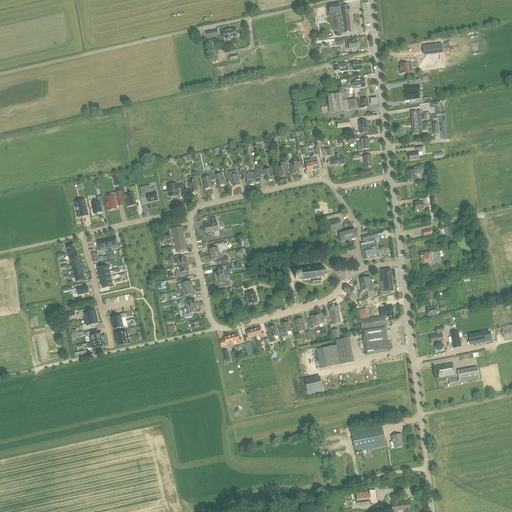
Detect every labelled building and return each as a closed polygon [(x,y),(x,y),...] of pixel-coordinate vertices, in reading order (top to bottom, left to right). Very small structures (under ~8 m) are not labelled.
[(351,32),(349,15),(350,14),(349,7),(348,7),(348,6),(344,6),(343,3),(338,4),(329,5),(330,13),(332,31),(336,30),(337,34),(344,33),(351,32)] [(317,21),(318,27),(325,25),(321,11),(320,11),(319,8),(315,9),(316,14),(318,21),(317,21)] [(237,38),(236,33),(223,36),(224,41),(225,44),(230,43),(229,40),(237,38)] [(346,41),(347,49),(350,49),(358,48),(357,41),(356,41),(355,40),(349,41),(346,41)] [(212,55),(213,62),(217,61),(216,54),(218,54),(215,42),(209,43),(212,55)] [(437,44),(431,45),(432,55),(438,54),(443,53),(442,43),(437,44)] [(351,68),(353,68),(354,70),(362,69),(361,61),(353,62),(350,63),(351,68)] [(399,68),(400,70),(400,74),(409,73),(408,64),(400,65),(400,67),(399,68)] [(348,87),(353,86),(354,88),(365,87),(363,79),(352,81),(352,78),(346,79),(348,87)] [(405,92),(405,93),(418,92),(418,85),(419,85),(419,80),(413,81),(413,85),(405,86),(406,92),(405,92)] [(418,92),(405,93),(406,100),(418,98),(418,92)] [(349,111),(347,100),(345,100),(344,100),(343,100),(342,93),(335,94),(335,99),(334,94),(328,94),(330,113),(336,112),(344,111),(349,111)] [(347,99),(347,100),(349,111),(357,109),(356,98),(347,99)] [(367,99),(361,100),(362,102),(358,102),(359,109),(369,107),(367,99)] [(437,115),(441,115),(441,114),(440,109),(439,109),(439,102),(431,103),(431,108),(436,108),(436,114),(437,115)] [(367,121),(359,121),(360,133),(368,132),(367,121)] [(362,149),(370,148),(369,139),(360,140),(361,142),(357,143),(358,150),(362,150),(362,149)] [(306,157),(310,156),(308,149),(308,146),(301,148),(302,155),(306,154),(306,157)] [(343,157),(340,157),(339,154),(335,155),(336,158),(332,159),(330,160),(332,166),(334,166),(345,164),(343,157)] [(363,156),(365,167),(372,166),(371,155),(363,156)] [(311,162),(313,170),(319,169),(317,161),(317,158),(313,159),(313,156),(310,157),(311,162)] [(296,159),(294,159),(293,159),(294,163),(290,164),(292,174),(296,173),(299,173),(298,168),(301,167),(299,158),(296,159)] [(277,168),(279,178),(286,177),(285,172),(288,171),(286,162),(280,163),(281,167),(277,168)] [(415,179),(415,174),(416,174),(417,174),(422,173),(422,166),(416,167),(416,168),(414,168),(414,170),(407,171),(407,172),(406,172),(406,174),(407,175),(408,180),(415,179)] [(260,168),(262,177),(265,176),(266,181),(273,179),(271,169),(266,170),(266,167),(263,167),(260,168)] [(262,177),(260,168),(256,169),(257,172),(252,174),(254,184),(260,182),(259,177),(262,177)] [(215,170),(211,171),(213,176),(214,182),(216,182),(217,182),(218,186),(225,185),(222,174),(217,175),(216,172),(215,172),(215,170)] [(238,174),(237,170),(227,172),(227,173),(229,182),(232,181),(233,186),(240,185),(238,174)] [(214,182),(213,176),(211,171),(208,172),(206,172),(207,178),(203,179),(205,188),(205,189),(209,188),(212,188),(211,183),(214,182)] [(248,185),(254,184),(252,174),(247,175),(246,171),(242,172),(244,181),(247,180),(248,185)] [(190,188),(191,193),(192,192),(193,193),(194,194),(194,193),(195,192),(198,191),(197,188),(197,186),(200,185),(198,176),(192,177),(191,177),(189,177),(188,178),(189,182),(190,188)] [(184,191),(183,185),(176,186),(176,184),(168,185),(170,197),(173,196),(174,197),(177,197),(177,196),(178,195),(177,192),(179,191),(179,192),(184,191)] [(138,198),(136,186),(133,187),(134,191),(131,191),(131,194),(127,195),(128,200),(126,200),(127,207),(136,205),(134,198),(138,198)] [(158,200),(155,187),(145,189),(145,186),(140,187),(141,195),(146,193),(148,202),(158,200)] [(105,198),(108,211),(116,209),(116,206),(118,206),(118,203),(118,201),(122,200),(120,192),(115,193),(116,193),(116,196),(105,198)] [(92,204),(94,214),(102,212),(101,207),(102,206),(104,205),(102,196),(96,197),(97,202),(92,204)] [(427,206),(427,199),(421,199),(421,203),(419,203),(415,203),(416,210),(424,209),(423,206),(427,206)] [(85,200),(74,202),(75,208),(76,208),(78,217),(88,215),(85,200)] [(204,225),(206,233),(219,230),(217,223),(215,217),(209,219),(210,224),(204,225)] [(339,219),(328,222),(331,232),(342,229),(339,219)] [(354,228),(346,230),(339,233),(341,242),(349,240),(356,238),(354,228)] [(378,237),(376,232),(362,236),(363,243),(368,242),(368,241),(371,241),(375,240),(375,238),(378,238),(378,237)] [(109,238),(112,250),(118,249),(118,247),(117,243),(118,243),(118,242),(117,243),(117,241),(116,238),(114,238),(114,237),(114,238),(113,238),(112,238),(111,238),(112,238),(111,239),(111,238),(110,238),(110,239),(109,238)] [(112,250),(109,238),(109,239),(108,239),(107,239),(106,240),(106,239),(106,240),(104,241),(104,240),(103,240),(105,250),(111,248),(112,250)] [(105,250),(103,240),(102,240),(101,241),(101,240),(101,241),(100,241),(99,241),(99,242),(97,243),(97,245),(97,246),(98,246),(98,247),(99,251),(105,250)] [(376,245),(375,240),(371,241),(368,241),(368,242),(363,243),(360,244),(364,260),(379,258),(376,245)] [(219,254),(222,253),(222,251),(227,250),(228,247),(227,243),(224,244),(217,245),(217,248),(209,250),(210,256),(219,254)] [(68,254),(77,252),(74,245),(66,247),(68,254)] [(439,259),(438,251),(430,253),(421,254),(422,263),(423,266),(428,265),(427,263),(431,263),(431,262),(432,261),(433,264),(441,263),(441,258),(439,259)] [(69,260),(71,260),(79,258),(77,252),(68,254),(69,260)] [(223,258),(222,253),(219,254),(210,256),(211,261),(214,260),(217,259),(218,263),(218,265),(228,263),(227,257),(223,258)] [(179,266),(188,265),(187,259),(180,260),(180,257),(174,258),(175,264),(178,263),(179,266)] [(189,271),(188,265),(179,266),(180,270),(176,271),(177,273),(176,274),(176,277),(183,276),(183,272),(189,271)] [(215,279),(225,277),(229,276),(228,270),(233,269),(232,265),(216,268),(216,272),(214,272),(215,279)] [(301,280),(303,280),(303,281),(304,281),(304,280),(307,279),(307,280),(308,280),(308,279),(312,279),(313,285),(322,284),(321,278),(323,277),(324,279),(325,278),(324,277),(326,275),(327,275),(327,274),(326,274),(326,271),(327,270),(326,269),(325,270),(323,268),(323,266),(322,266),(322,268),(320,268),(319,266),(318,267),(319,268),(315,269),(315,267),(314,267),(314,268),(311,268),(310,268),(310,269),(307,269),(307,268),(306,268),(306,269),(302,269),(301,269),(301,270),(300,270),(300,272),(294,273),(295,279),(301,278),(301,280)] [(391,294),(391,292),(393,291),(395,291),(394,286),(393,286),(391,270),(382,271),(383,281),(380,282),(381,291),(382,295),(386,295),(386,294),(391,294)] [(84,274),(84,273),(75,276),(74,275),(71,275),(72,277),(75,277),(76,282),(86,280),(85,280),(85,279),(86,279),(85,279),(85,278),(85,277),(85,276),(84,275),(85,275),(84,275),(84,274)] [(226,283),(225,277),(215,279),(216,285),(218,285),(223,284),(223,287),(230,286),(229,282),(226,283)] [(369,282),(369,278),(364,278),(366,290),(366,293),(367,292),(368,298),(373,297),(372,292),(374,291),(372,282),(369,282)] [(177,281),(178,284),(181,284),(183,290),(193,288),(191,281),(189,282),(186,282),(186,279),(184,279),(177,281)] [(89,293),(87,286),(81,288),(80,284),(74,286),(74,289),(76,289),(77,295),(89,293)] [(357,299),(353,297),(355,294),(352,293),(354,290),(354,289),(347,285),(343,291),(348,294),(346,297),(351,300),(354,302),(355,302),(357,299)] [(187,295),(191,295),(194,294),(193,288),(183,290),(184,296),(181,297),(182,300),(188,299),(187,295)] [(254,303),(254,304),(255,304),(257,303),(258,303),(258,302),(255,292),(246,295),(247,296),(245,297),(246,301),(248,301),(249,305),(254,303)] [(359,309),(358,310),(360,319),(369,318),(367,305),(389,301),(388,295),(382,296),(379,296),(366,298),(366,300),(358,301),(359,309)] [(187,309),(197,306),(197,304),(196,304),(195,301),(189,302),(188,299),(182,300),(180,301),(181,304),(182,304),(182,306),(186,305),(187,309)] [(338,309),(337,305),(328,307),(330,312),(333,325),(341,323),(338,310),(338,309)] [(198,307),(197,306),(187,309),(187,312),(184,313),(184,315),(183,315),(184,318),(192,317),(191,314),(198,312),(197,308),(198,308),(198,307)] [(384,316),(384,317),(387,317),(394,316),(392,306),(385,307),(379,308),(380,317),(384,316)] [(438,312),(438,307),(435,307),(432,308),(427,309),(428,316),(436,315),(435,312),(438,312)] [(96,314),(96,311),(86,313),(85,310),(79,311),(79,315),(81,316),(85,316),(86,320),(83,320),(83,321),(86,320),(98,317),(97,314),(96,314)] [(125,313),(120,314),(120,316),(112,318),(113,324),(122,322),(121,318),(126,317),(125,313)] [(317,316),(318,324),(322,323),(323,326),(328,324),(326,318),(323,319),(322,316),(322,314),(316,315),(317,316)] [(313,325),(318,324),(317,316),(316,315),(310,317),(311,319),(312,322),(309,323),(311,329),(314,328),(313,325)] [(385,325),(384,317),(384,316),(380,317),(360,320),(361,329),(385,325)] [(504,326),(502,316),(491,318),(494,329),(502,327),(501,326),(504,326)] [(89,326),(98,324),(98,321),(99,321),(98,317),(86,320),(83,321),(86,320),(86,324),(83,324),(82,327),(83,330),(89,329),(89,326)] [(193,320),(192,317),(185,319),(186,322),(190,321),(192,328),(202,326),(201,319),(198,319),(193,320)] [(296,321),(295,321),(296,323),(298,332),(306,330),(302,319),(296,321)] [(289,323),(281,325),(283,329),(280,330),(282,338),(288,336),(287,332),(291,331),(289,323)] [(511,324),(509,326),(503,327),(501,327),(504,340),(511,338),(511,324)] [(361,329),(366,355),(390,352),(386,326),(385,325),(361,329)] [(267,335),(269,343),(276,342),(275,337),(278,336),(276,326),(268,328),(270,334),(267,335)] [(436,328),(437,334),(430,335),(432,344),(435,344),(435,345),(438,345),(438,344),(438,343),(444,342),(442,333),(442,332),(445,331),(444,327),(436,328)] [(260,328),(253,330),(255,336),(259,335),(260,338),(265,336),(263,332),(261,332),(260,328)] [(338,329),(332,331),(334,339),(340,338),(338,329)] [(255,336),(253,330),(246,332),(247,336),(245,337),(247,341),(251,340),(250,337),(255,336)] [(89,336),(91,342),(101,340),(100,334),(96,334),(95,331),(87,333),(88,337),(89,336)] [(126,332),(128,331),(116,334),(117,340),(128,337),(126,332)] [(458,331),(451,333),(453,348),(461,347),(458,331)] [(489,333),(474,336),(475,342),(475,344),(479,343),(489,342),(491,341),(489,333)] [(238,334),(231,336),(233,342),(237,341),(238,344),(242,343),(241,338),(239,339),(238,334)] [(233,342),(231,336),(224,338),(225,343),(223,343),(224,348),(229,346),(233,345),(233,342)] [(131,343),(129,343),(128,337),(117,340),(118,346),(131,343)] [(350,337),(336,340),(337,345),(341,365),(354,362),(350,337)] [(101,340),(91,342),(92,349),(93,348),(94,352),(101,350),(100,347),(103,346),(101,340)] [(337,345),(323,348),(327,367),(341,365),(337,345)] [(323,348),(317,349),(321,369),(327,367),(323,348)] [(228,350),(222,352),(225,362),(230,360),(228,350)] [(437,366),(439,378),(454,375),(452,363),(437,366)] [(480,379),(477,367),(457,371),(459,378),(460,383),(480,379)] [(460,385),(460,383),(459,378),(448,380),(450,387),(460,385)] [(310,379),(305,381),(308,394),(313,393),(310,379)] [(382,425),(351,432),(355,453),(386,446),(382,425)] [(402,439),(401,434),(391,437),(392,441),(393,441),(395,448),(402,446),(401,439),(402,439)] [(408,444),(415,442),(414,435),(406,437),(408,444)] [(357,504),(370,502),(369,493),(356,495),(357,504)] [(400,510),(400,511),(403,511),(403,510),(405,509),(405,511),(410,511),(410,509),(409,502),(404,502),(398,503),(397,495),(391,496),(392,503),(391,503),(392,511),(397,511),(397,510),(400,510)]
